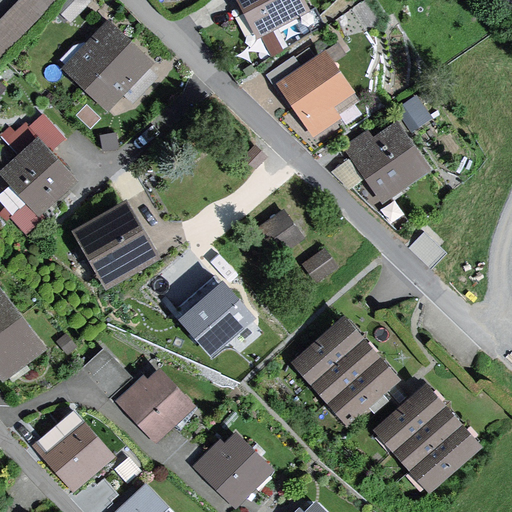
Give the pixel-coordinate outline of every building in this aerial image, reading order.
[(0,58),(55,0),(18,0),(0,19),(0,58)] [(86,0),(64,0),(60,5),(71,15),(86,0)] [(243,0),(262,35),(266,33),(277,53),(289,47),(278,27),(316,6),(312,0),(243,0)] [(84,89),(132,39),(108,16),(79,47),(74,42),(59,57),(65,62),(60,67),(84,89)] [(154,60),(132,39),(84,89),(107,111),(123,94),(132,102),(159,74),(149,65),(154,60)] [(366,95),(329,43),(305,60),(280,77),(282,81),(318,132),(348,111),(353,118),(364,111),(357,101),(366,95)] [(305,60),(298,50),(269,70),(279,83),(282,81),(280,77),(305,60)] [(436,112),(420,90),(399,104),(415,127),(436,112)] [(354,184),(368,173),(386,199),(436,164),(401,114),(376,131),(372,125),(347,143),(353,152),(340,168),(354,184)] [(80,175),(38,130),(0,165),(0,169),(27,198),(12,213),(27,230),(46,212),(43,209),(80,175)] [(118,146),(115,130),(98,134),(101,150),(118,146)] [(166,255),(132,196),(77,228),(111,287),(166,255)] [(308,235),(287,206),(260,225),(280,254),(308,235)] [(435,265),(450,249),(427,228),(412,244),(435,265)] [(315,281),(339,264),(326,245),(302,262),(315,281)] [(0,325),(22,309),(0,280),(0,325)] [(48,342),(22,309),(0,325),(0,369),(4,375),(48,342)] [(366,332),(347,310),(293,357),(312,379),(366,332)] [(80,339),(68,325),(58,334),(69,348),(80,339)] [(385,353),(366,332),(312,379),(331,401),(385,353)] [(109,392),(132,370),(106,344),(83,366),(109,392)] [(404,375),(385,353),(331,401),(350,422),(404,375)] [(196,404),(159,366),(146,378),(142,373),(114,400),(155,443),(196,404)] [(448,399),(428,378),(375,425),(394,447),(448,399)] [(467,421),(448,399),(394,447),(413,468),(467,421)] [(115,455),(79,414),(66,425),(63,420),(33,446),(73,491),(115,455)] [(486,442),(467,421),(413,468),(432,490),(486,442)] [(275,469),(237,430),(224,442),(220,438),(192,465),(235,508),(275,469)] [(175,511),(145,480),(111,511),(175,511)] [(329,511),(316,499),(304,510),(300,506),(293,511),(329,511)]
